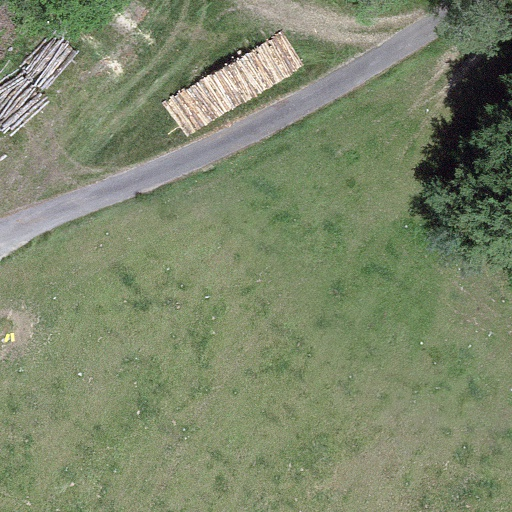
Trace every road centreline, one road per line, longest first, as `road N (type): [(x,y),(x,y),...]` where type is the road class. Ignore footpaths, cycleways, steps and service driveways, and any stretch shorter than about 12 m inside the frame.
road 1 (track): [(0,236),(272,126),(483,0)]
road 2 (track): [(55,219),(72,163),(173,51),(193,0)]
